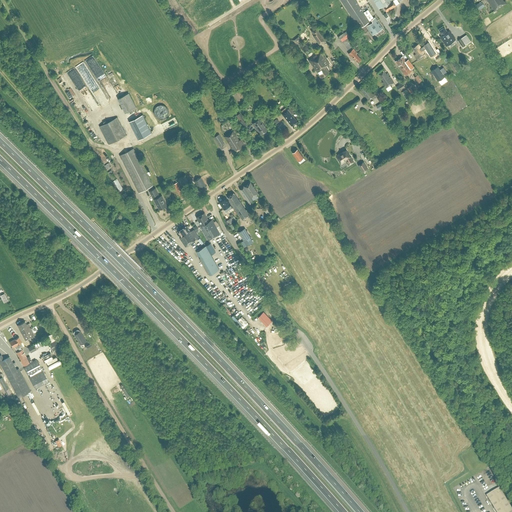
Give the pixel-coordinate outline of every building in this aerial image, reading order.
[(369,22),(355,0),(340,0),(360,28),(369,22)] [(373,0),(379,8),(383,6),(386,11),(396,5),(399,3),(396,0),(373,0)] [(487,0),(494,11),(506,2),(504,0),(487,0)] [(481,1),(476,4),(479,9),(484,5),(481,1)] [(366,26),(372,35),(373,35),(372,34),(382,28),(382,29),(382,28),(375,17),(371,19),(373,21),(366,26)] [(487,28),(482,19),(478,22),(483,30),(487,28)] [(315,35),(314,35),(319,44),(325,40),(316,27),(312,30),(315,35)] [(444,27),(439,30),(442,34),(439,37),(446,46),(455,39),(449,30),(447,31),(444,27)] [(350,38),(346,32),(338,36),(347,50),(352,47),(347,40),(350,38)] [(459,43),(460,43),(462,47),(466,45),(466,44),(471,41),(466,34),(461,38),(457,40),(459,43)] [(418,61),(426,56),(422,50),(425,48),(430,56),(431,56),(430,55),(435,52),(435,53),(436,53),(428,41),(428,42),(424,45),(424,44),(423,45),(424,45),(420,47),(418,44),(412,47),(416,53),(414,55),(418,61)] [(353,49),(348,54),(351,57),(352,56),(358,62),(361,59),(356,54),(357,52),(353,49)] [(321,51),(315,55),(309,60),(319,74),(321,77),(329,72),(325,66),(329,63),(321,51)] [(413,66),(410,61),(407,63),(406,61),(406,60),(403,56),(395,61),(405,75),(412,70),(410,69),(413,66)] [(438,80),(444,76),(438,66),(431,70),(438,80)] [(384,70),(379,74),(384,81),(382,82),(386,87),(394,82),(387,72),(386,73),(384,70)] [(402,83),(396,87),(401,93),(403,90),(408,97),(407,98),(410,102),(414,99),(410,94),(413,91),(411,92),(408,88),(406,89),(402,83)] [(360,89),(368,100),(374,95),(365,84),(360,89)] [(128,92),(118,98),(125,112),(136,106),(128,92)] [(151,101),(153,105),(165,99),(163,97),(163,96),(162,93),(151,99),(153,101),(151,101)] [(155,114),(156,116),(158,118),(160,119),(162,119),(165,118),(167,117),(168,115),(169,112),(169,110),(167,107),(166,106),(163,105),(161,104),(158,105),(156,107),(155,109),(154,112),(155,114)] [(287,108),(281,113),(292,125),(297,121),(287,108)] [(142,114),(129,121),(139,139),(151,133),(142,114)] [(126,134),(117,117),(99,126),(109,144),(126,134)] [(259,118),(252,123),(256,128),(257,128),(261,134),(267,129),(259,118)] [(233,131),(224,136),(230,144),(232,143),(233,146),(232,147),(235,151),(244,145),(240,139),(239,140),(233,131)] [(219,134),(214,137),(221,149),(226,146),(224,143),(225,142),(219,134)] [(138,193),(152,186),(133,148),(119,155),(138,193)] [(297,149),(292,153),(300,163),(305,159),(297,149)] [(340,153),(336,155),(341,164),(346,160),(349,164),(354,161),(346,149),(340,153)] [(358,165),(362,172),(368,169),(364,161),(358,165)] [(201,177),(194,181),(199,189),(206,186),(201,177)] [(177,181),(173,184),(181,198),(184,197),(184,198),(188,196),(183,187),(181,189),(179,185),(177,181)] [(249,202),(251,201),(253,200),(252,197),(258,193),(250,181),(240,189),(249,202)] [(149,191),(152,195),(154,199),(153,199),(155,203),(156,203),(159,209),(167,205),(161,195),(159,196),(157,194),(158,193),(155,187),(149,191)] [(228,201),(230,204),(232,203),(241,217),(242,216),(244,218),(248,215),(238,199),(235,194),(234,194),(234,193),(227,197),(230,200),(228,201)] [(226,198),(219,202),(226,212),(232,207),(230,204),(228,201),(226,198)] [(268,205),(263,208),(266,213),(271,210),(268,205)] [(200,226),(206,237),(208,240),(220,233),(218,230),(212,219),(209,221),(204,212),(196,217),(201,225),(200,226)] [(225,221),(227,225),(236,220),(234,216),(225,221)] [(194,229),(191,230),(190,231),(186,226),(185,227),(185,226),(178,231),(180,234),(178,235),(186,247),(196,239),(199,237),(194,229)] [(238,231),(243,240),(250,236),(244,227),(238,231)] [(211,254),(215,251),(210,243),(206,245),(211,254)] [(196,251),(199,257),(208,273),(209,273),(209,274),(219,269),(211,254),(206,245),(196,251)] [(272,321),(263,312),(258,317),(266,326),(272,321)] [(25,321),(17,325),(25,340),(34,335),(31,328),(30,328),(28,323),(26,324),(25,321)] [(81,331),(75,334),(81,344),(84,342),(87,347),(94,343),(92,338),(86,341),(81,331)] [(30,357),(27,358),(22,349),(20,347),(23,345),(19,337),(10,341),(13,347),(14,346),(16,349),(18,348),(19,351),(16,352),(24,366),(29,363),(29,362),(32,361),(30,357)] [(52,346),(62,341),(59,337),(50,342),(52,346)] [(64,345),(62,341),(52,346),(50,347),(52,351),(64,345)] [(33,344),(28,347),(31,352),(36,349),(33,344)] [(4,359),(1,355),(0,355),(0,363),(18,397),(30,390),(19,368),(16,369),(9,356),(4,359)] [(41,368),(37,360),(24,368),(28,376),(41,368)] [(48,381),(42,370),(29,377),(35,388),(48,381)] [(0,377),(0,382),(4,390),(8,388),(2,377),(0,377)] [(511,511),(511,510),(499,489),(487,497),(495,511),(511,511)]
